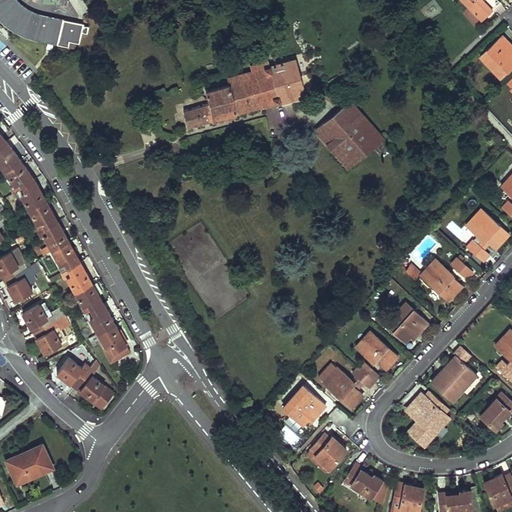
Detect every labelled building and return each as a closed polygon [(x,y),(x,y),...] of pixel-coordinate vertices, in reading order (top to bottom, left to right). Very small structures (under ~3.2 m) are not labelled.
[(0,0),(0,19),(1,21),(8,27),(18,32),(30,37),(69,46),(70,42),(79,44),(83,24),(51,17),(37,14),(26,8),(17,1),(16,0),(0,0)] [(429,20),(441,10),(433,0),(420,10),(429,20)] [(462,0),(468,6),(462,11),(474,27),(499,2),(497,0),(462,0)] [(511,46),(502,36),(480,55),(500,77),(511,66),(511,46)] [(251,68),(228,74),(229,80),(206,87),(209,100),(183,107),(188,125),(306,93),(296,55),(269,63),(267,58),(250,63),(251,68)] [(347,168),(385,135),(353,100),(343,103),(313,129),(347,168)] [(12,147),(7,140),(0,145),(0,153),(1,154),(0,154),(0,162),(6,171),(21,159),(16,153),(14,155),(10,149),(12,147)] [(35,179),(21,159),(6,171),(15,184),(14,185),(18,190),(24,186),(35,179)] [(511,176),(503,186),(511,194),(511,176)] [(39,186),(35,179),(24,186),(27,191),(22,194),(30,208),(46,200),(43,192),(40,194),(36,188),(39,186)] [(58,220),(46,200),(30,208),(38,223),(36,224),(39,230),(46,226),(58,220)] [(511,203),(508,200),(503,207),(511,215),(511,203)] [(482,208),(467,224),(485,240),(487,238),(497,247),(510,233),(482,208)] [(0,220),(8,215),(4,210),(0,212),(0,238),(4,237),(0,229),(0,220)] [(69,240),(58,220),(39,230),(42,236),(45,235),(53,250),(69,240)] [(473,239),(468,245),(484,258),(489,252),(473,239)] [(73,247),(69,240),(53,250),(61,264),(66,262),(69,268),(81,261),(77,254),(74,255),(71,249),(73,247)] [(29,266),(18,246),(0,256),(0,266),(1,266),(5,272),(13,268),(16,273),(29,266)] [(457,256),(452,262),(467,276),(473,270),(457,256)] [(436,257),(421,273),(449,299),(462,284),(452,275),(454,273),(436,257)] [(92,282),(81,261),(69,268),(62,271),(66,278),(68,276),(76,291),(92,282)] [(41,270),(36,262),(29,266),(16,273),(19,280),(11,284),(15,290),(12,292),(16,299),(33,290),(29,283),(25,276),(32,272),(33,275),(41,270)] [(59,265),(62,271),(69,268),(66,262),(61,264),(59,265)] [(5,272),(2,274),(5,279),(16,273),(13,268),(5,272)] [(32,272),(25,276),(29,283),(35,279),(33,275),(32,272)] [(19,280),(16,273),(5,279),(8,285),(11,284),(19,280)] [(96,289),(92,282),(76,291),(84,306),(89,303),(92,309),(104,302),(100,295),(98,296),(94,290),(96,289)] [(115,323),(104,302),(92,309),(96,314),(90,317),(99,333),(115,323)] [(407,302),(387,323),(405,340),(410,335),(413,338),(428,321),(407,302)] [(44,310),(40,304),(24,313),(34,332),(66,315),(67,314),(62,306),(51,312),(52,315),(48,317),(44,310)] [(49,307),(44,310),(48,317),(52,315),(51,312),(49,307)] [(66,315),(34,332),(45,352),(62,344),(61,341),(54,330),(58,327),(60,327),(61,329),(71,324),(66,315)] [(131,350),(115,323),(99,333),(104,341),(107,346),(105,348),(112,360),(131,350)] [(58,327),(54,330),(61,341),(64,339),(58,327)] [(511,328),(511,329),(496,346),(511,359),(511,328)] [(370,330),(356,345),(373,360),(375,359),(385,368),(397,355),(370,330)] [(99,333),(89,338),(94,346),(104,341),(99,333)] [(454,353),(456,355),(432,381),(452,400),(476,373),(465,363),(472,354),(462,345),(454,353)] [(82,367),(70,357),(58,372),(64,377),(66,375),(72,380),(78,373),(83,377),(91,366),(86,362),(82,367)] [(100,365),(96,360),(91,366),(83,377),(88,381),(82,388),(88,393),(87,395),(93,400),(95,398),(103,404),(113,392),(105,386),(105,384),(93,375),(100,365)] [(511,368),(504,360),(498,366),(511,378),(511,368)] [(364,361),(359,366),(374,380),(379,374),(364,361)] [(337,366),(323,381),(351,406),(363,393),(352,383),(354,381),(337,366)] [(359,366),(354,372),(369,385),(374,380),(359,366)] [(66,375),(64,377),(76,386),(83,377),(78,373),(72,380),(66,375)] [(83,377),(76,386),(87,395),(88,393),(82,388),(88,381),(83,377)] [(303,384),(283,406),(302,423),(306,418),(310,421),(325,404),(303,384)] [(511,399),(503,391),(482,414),(496,427),(502,420),(501,418),(510,409),(511,411),(511,410),(511,399)] [(422,393),(407,408),(424,424),(425,423),(427,421),(431,425),(436,430),(437,429),(448,418),(448,417),(422,393)] [(95,398),(93,400),(101,406),(103,404),(95,398)] [(453,423),(448,418),(437,429),(443,434),(453,423)] [(416,424),(411,429),(426,443),(431,437),(416,424)] [(324,434),(311,448),(317,453),(315,455),(330,468),(345,451),(336,443),(338,441),(331,435),(329,438),(324,434)] [(338,441),(336,443),(345,451),(346,448),(338,441)] [(54,467),(43,443),(7,459),(16,479),(34,471),(35,475),(54,467)] [(315,455),(312,458),(327,471),(330,468),(315,455)] [(383,503),(389,484),(374,473),(373,475),(362,468),(363,466),(356,462),(345,479),(383,503)] [(34,471),(16,479),(18,484),(36,476),(35,475),(34,471)] [(503,473),(496,476),(497,479),(486,484),(494,503),(511,496),(511,495),(511,494),(511,493),(511,475),(511,473),(504,476),(503,473)] [(496,476),(485,480),(486,484),(497,479),(496,476)] [(412,484),(397,481),(391,511),(399,511),(400,507),(419,511),(423,489),(412,487),(412,484)] [(480,511),(476,489),(460,490),(460,493),(448,494),(447,491),(439,492),(440,511),(444,511),(450,511),(472,510),(472,511),(480,511)]
